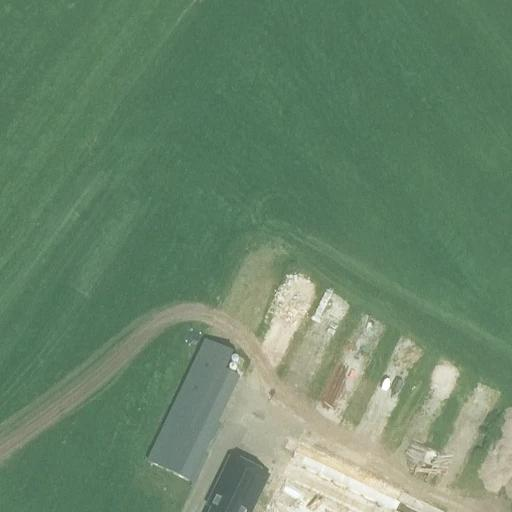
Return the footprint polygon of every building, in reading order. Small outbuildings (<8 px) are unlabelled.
[(245,242),(165,464),(201,477),(238,373),(223,367),(226,358),(240,363),(243,355),(256,360),(292,259),(245,242)] [(294,352),(305,319),(283,312),(273,345),(294,352)] [(340,394),(363,402),(391,327),(368,318),(340,394)] [(446,356),(408,441),(428,450),(455,388),(458,389),(469,366),(446,356)] [(390,438),(400,417),(374,404),(364,425),(390,438)] [(511,411),(501,441),(511,444),(511,411)] [(253,511),(262,494),(272,498),(276,490),(266,486),(271,476),(233,458),(210,507),(215,510),(214,511),(253,511)]
